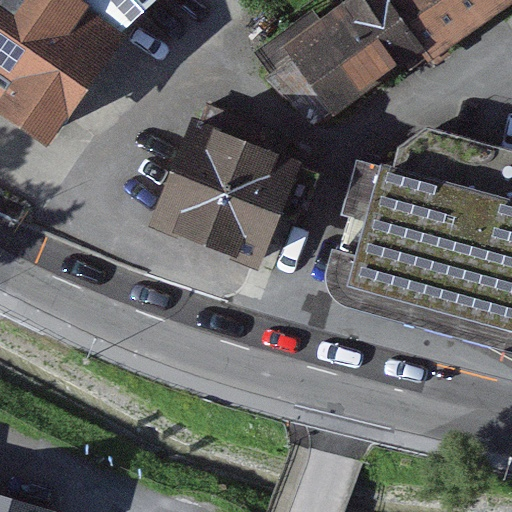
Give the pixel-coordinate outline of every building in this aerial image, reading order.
[(138,46),(74,0),(0,0),(0,110),(64,153),(138,46)] [(74,0),(138,46),(183,0),(74,0)] [(511,0),(367,0),(291,52),(341,127),(511,12),(511,0)] [(511,332),(511,152),(388,121),(345,291),(511,332)] [(317,169),(204,129),(164,241),(277,281),(317,169)] [(0,511),(55,511),(0,495),(0,511)]
